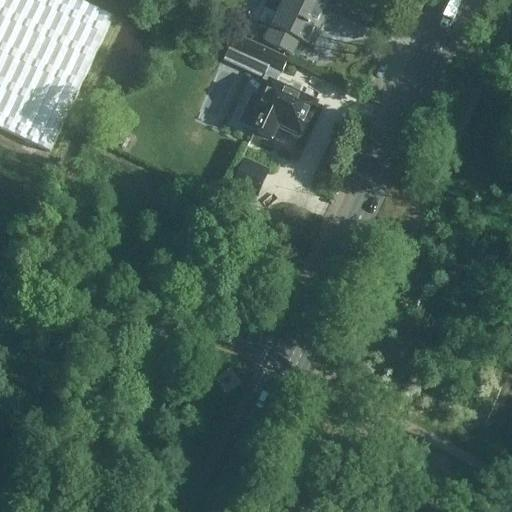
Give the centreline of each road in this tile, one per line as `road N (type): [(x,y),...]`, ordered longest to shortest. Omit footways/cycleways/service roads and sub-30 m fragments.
road 1 (primary): [(294,364),(466,0)]
road 2 (unclassified): [(294,364),(217,339),(0,319)]
road 3 (primary): [(221,511),(294,364)]
road 4 (track): [(372,408),(511,482)]
road 5 (track): [(372,408),(345,437),(310,511)]
